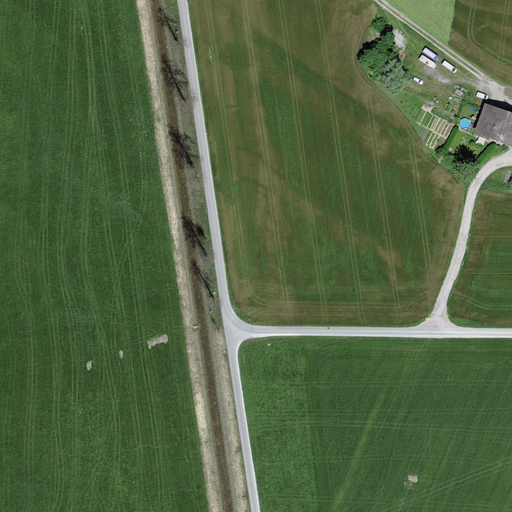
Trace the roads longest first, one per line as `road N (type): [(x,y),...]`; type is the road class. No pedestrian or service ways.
road 1 (unclassified): [(228,331),(182,0)]
road 2 (track): [(511,336),(228,331)]
road 3 (track): [(434,335),(477,183),(497,160),(511,158)]
road 4 (unclassified): [(228,331),(255,511)]
road 5 (track): [(373,0),(511,99)]
